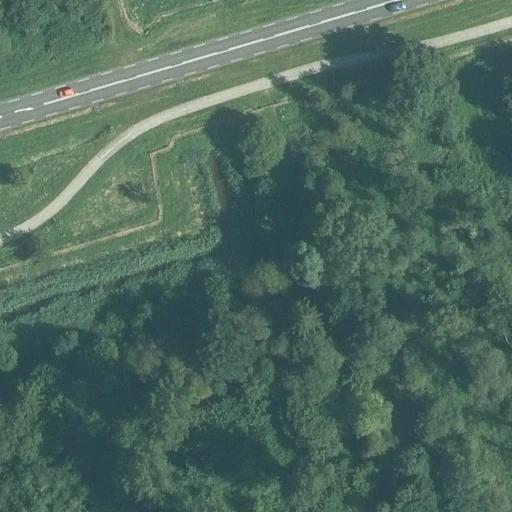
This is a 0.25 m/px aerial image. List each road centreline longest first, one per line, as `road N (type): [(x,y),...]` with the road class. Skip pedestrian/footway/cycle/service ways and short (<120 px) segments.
road 1 (track): [(447,511),(310,279),(227,0)]
road 2 (secondary): [(0,115),(387,0)]
